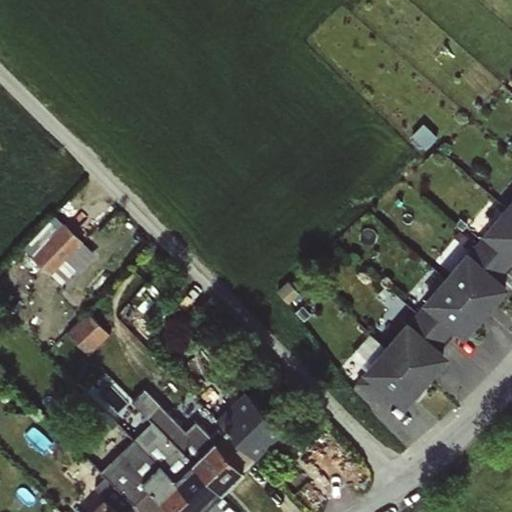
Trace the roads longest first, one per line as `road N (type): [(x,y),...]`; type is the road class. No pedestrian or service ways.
road 1 (residential): [(406,483),(0,75)]
road 2 (unclassified): [(511,378),(406,483)]
